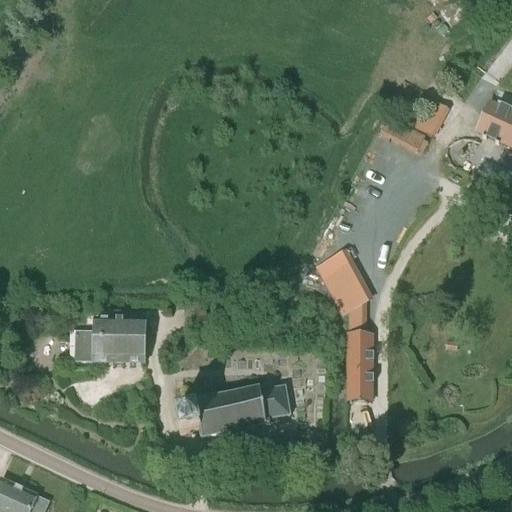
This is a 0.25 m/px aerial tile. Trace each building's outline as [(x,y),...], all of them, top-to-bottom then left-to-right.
[(413,131),(412,132),(428,140),(444,110),(429,102),(419,119),(413,131)] [(511,115),(490,105),(477,135),(511,150),(511,115)] [(321,277),(339,318),(371,304),(353,263),(321,277)] [(93,335),(76,335),(74,365),(93,366),(93,367),(102,367),(144,368),(146,322),(126,322),(126,314),(108,313),(108,322),(93,321),(93,335)] [(192,318),(193,336),(193,337),(226,336),(225,316),(205,317),(192,318)] [(347,351),(347,404),(372,404),(372,387),(373,387),(372,387),(372,380),(373,380),(373,379),(372,379),(372,365),(373,365),(373,364),(372,364),(372,358),(373,358),(373,357),(372,357),(372,340),(348,340),(347,351)] [(178,415),(175,415),(173,416),(179,439),(199,434),(201,442),(229,436),(231,443),(240,441),(238,434),(266,428),(266,423),(290,419),(285,390),(275,392),(274,387),(262,389),(263,391),(260,392),(193,405),(176,409),(178,415)] [(1,483),(0,484),(0,511),(45,511),(49,505),(37,500),(38,499),(1,483)]
